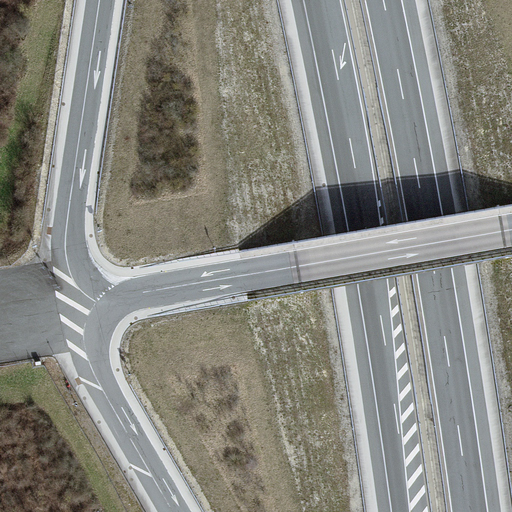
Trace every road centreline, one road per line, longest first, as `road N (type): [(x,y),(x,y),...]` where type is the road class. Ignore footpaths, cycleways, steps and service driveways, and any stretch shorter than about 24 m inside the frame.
road 1 (motorway): [(471,511),(382,0)]
road 2 (motorway): [(320,0),(370,279),(398,511)]
road 3 (secondary): [(112,301),(511,230)]
road 4 (motorway): [(106,0),(75,241),(88,278),(112,301)]
road 5 (trunk): [(112,301),(101,320),(99,359),(181,511)]
